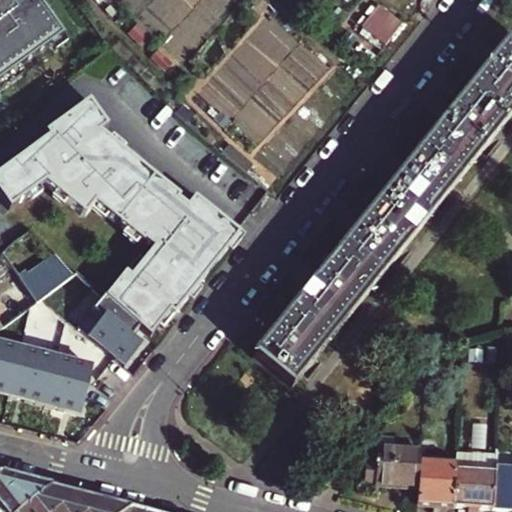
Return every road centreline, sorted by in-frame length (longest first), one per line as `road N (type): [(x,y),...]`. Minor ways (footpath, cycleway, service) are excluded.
road 1 (residential): [(471,0),(166,376),(137,428),(125,479)]
road 2 (tertiary): [(0,449),(125,479)]
road 3 (tertiary): [(125,479),(247,511)]
